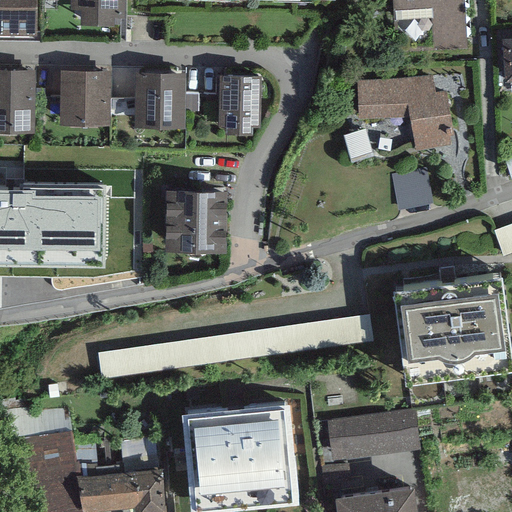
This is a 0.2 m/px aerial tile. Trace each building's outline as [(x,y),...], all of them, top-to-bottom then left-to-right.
[(0,0),(0,37),(35,38),(36,0),(0,0)] [(71,0),(72,3),(80,3),(80,21),(115,21),(115,11),(124,11),(124,0),(71,0)] [(463,0),(392,0),(395,48),(467,43),(463,0)] [(511,32),(502,33),(505,77),(511,76),(511,32)] [(34,66),(0,65),(0,126),(34,128),(34,66)] [(112,66),(60,66),(59,120),(110,120),(112,66)] [(185,68),(135,68),(135,124),(185,124),(185,68)] [(260,71),(218,71),(217,126),(260,126),(260,71)] [(432,72),(357,79),(361,118),(411,113),(414,144),(451,140),(446,87),(434,89),(432,72)] [(355,149),(375,146),(372,124),(352,127),(355,149)] [(392,174),(398,207),(432,200),(425,168),(392,174)] [(105,187),(0,185),(0,267),(103,269),(105,187)] [(227,185),(165,185),(165,246),(227,246),(227,185)] [(511,219),(494,227),(504,254),(511,250),(511,219)] [(501,270),(394,282),(405,376),(511,364),(501,270)] [(373,340),(370,312),(97,350),(100,377),(373,340)] [(182,405),(191,506),(298,496),(289,395),(182,405)] [(326,417),(331,458),(420,447),(416,407),(326,417)] [(56,410),(57,427),(76,425),(75,408),(56,410)] [(23,511),(88,511),(89,504),(82,505),(76,470),(72,427),(11,435),(23,511)] [(163,462),(76,470),(82,505),(89,504),(134,500),(135,509),(166,506),(163,462)] [(416,511),(413,480),(335,491),(338,511),(416,511)]
